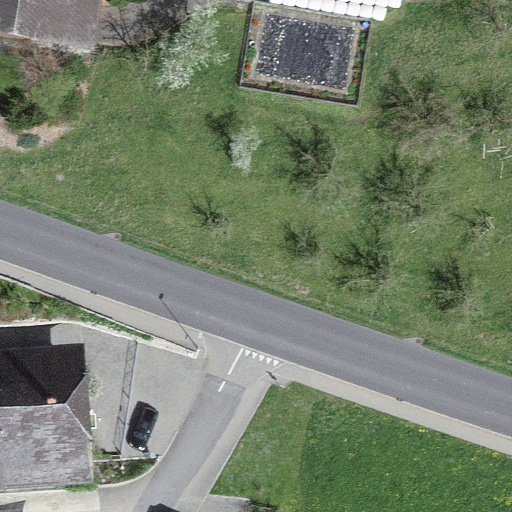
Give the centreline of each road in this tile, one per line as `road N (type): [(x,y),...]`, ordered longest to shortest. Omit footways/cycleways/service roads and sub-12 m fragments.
road 1 (secondary): [(0,229),(258,321)]
road 2 (secondary): [(258,321),(511,406)]
road 3 (residential): [(258,321),(152,511)]
